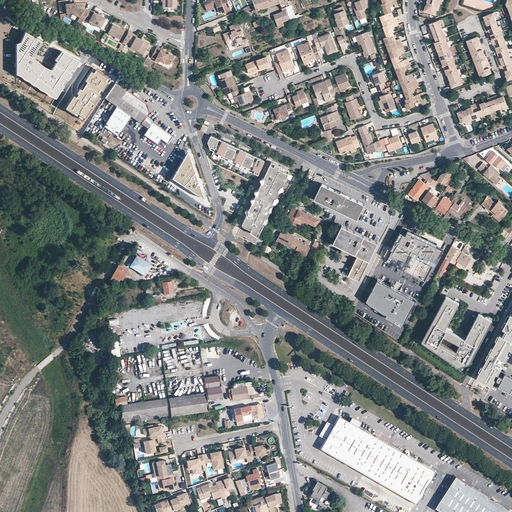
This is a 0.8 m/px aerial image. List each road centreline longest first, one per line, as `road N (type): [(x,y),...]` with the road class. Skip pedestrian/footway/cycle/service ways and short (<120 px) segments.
road 1 (primary): [(511,443),(206,240)]
road 2 (primary): [(0,128),(284,315)]
road 3 (unclassified): [(218,291),(129,238),(68,341),(29,376),(0,422)]
road 4 (primary): [(284,315),(511,464)]
road 5 (primary): [(206,240),(0,107)]
road 6 (residential): [(270,88),(347,62),(378,122),(441,106)]
road 7 (tertiary): [(6,0),(178,98)]
road 8 (tertiary): [(203,106),(366,187)]
road 9 (tertiary): [(366,187),(511,257)]
road 10 (tertiary): [(206,240),(219,214),(189,116)]
road 11 (residential): [(441,106),(497,81),(474,24)]
